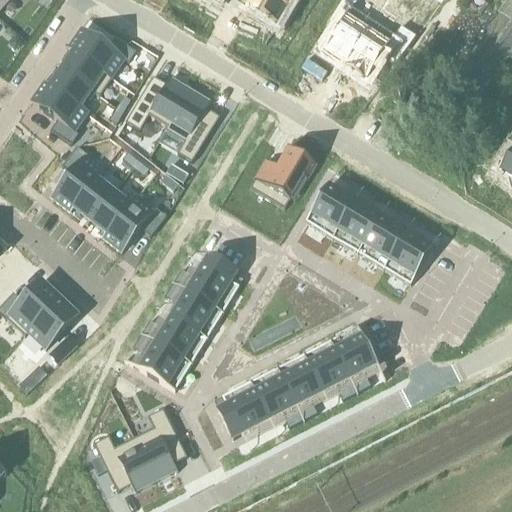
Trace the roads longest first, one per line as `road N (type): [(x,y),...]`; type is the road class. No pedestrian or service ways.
road 1 (residential): [(109,0),(511,243)]
road 2 (residential): [(197,395),(300,242),(383,302)]
road 3 (residential): [(431,391),(194,511)]
road 4 (residential): [(383,302),(197,395)]
road 5 (residential): [(77,0),(0,122)]
road 6 (residential): [(0,210),(99,297)]
